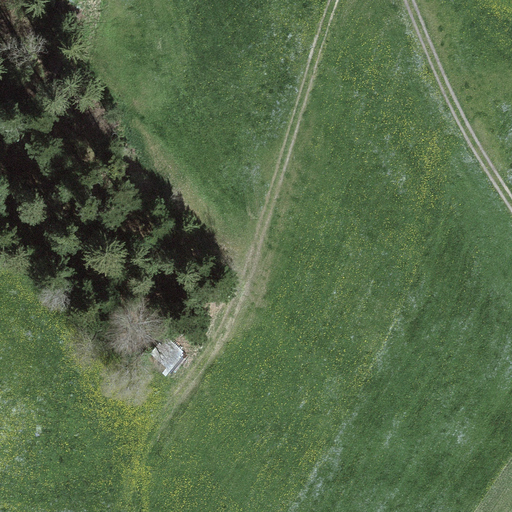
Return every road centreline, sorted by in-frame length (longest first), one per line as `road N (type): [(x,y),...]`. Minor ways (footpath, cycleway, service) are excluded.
road 1 (track): [(170,414),(234,329),(337,0)]
road 2 (track): [(414,0),(449,98),(511,200)]
